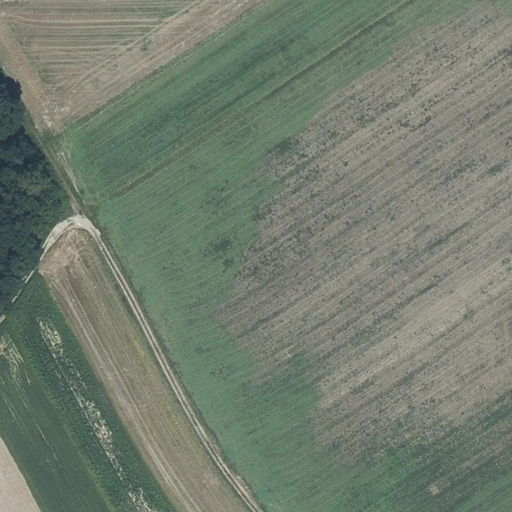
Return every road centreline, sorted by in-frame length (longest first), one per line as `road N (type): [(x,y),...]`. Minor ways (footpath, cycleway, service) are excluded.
road 1 (track): [(0,77),(113,265),(195,424),(256,511)]
road 2 (track): [(83,218),(60,224),(0,307)]
